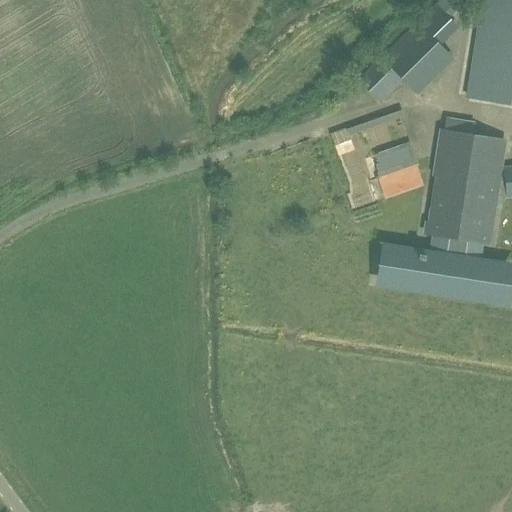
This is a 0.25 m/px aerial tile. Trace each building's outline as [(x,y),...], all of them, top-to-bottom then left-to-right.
[(511,0),(481,0),(466,96),(511,103),(511,0)] [(438,44),(456,26),(435,6),(358,80),(374,96),(397,74),(417,94),(453,59),(438,44)] [(379,182),(426,166),(413,130),(341,155),(361,212),(386,203),(379,182)] [(429,215),(490,225),(503,141),(442,131),(429,215)] [(464,256),(468,231),(450,228),(446,253),(422,249),(411,252),(381,247),(394,288),(409,290),(426,297),(467,303),(479,301),(509,306),(494,265),(479,263),(464,256)]
